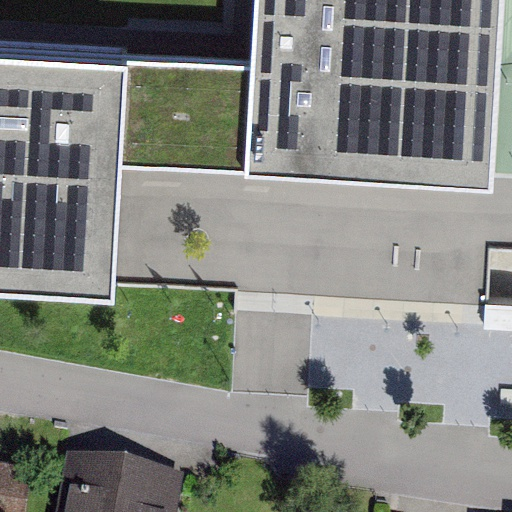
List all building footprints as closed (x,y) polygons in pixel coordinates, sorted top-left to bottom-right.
[(501,0),(257,0),(254,59),(248,165),(491,179),(501,0)] [(0,45),(0,280),(113,287),(121,159),(127,53),(0,45)] [(254,59),(127,53),(121,159),(248,165),(254,59)] [(441,307),(441,180),(284,180),(284,204),(301,204),(301,232),(265,232),(265,283),(298,283),(298,307),(441,307)] [(490,332),(511,332),(511,254),(492,254),(490,332)] [(193,511),(198,486),(74,465),(66,511),(193,511)] [(0,466),(0,511),(44,511),(50,472),(0,466)]
